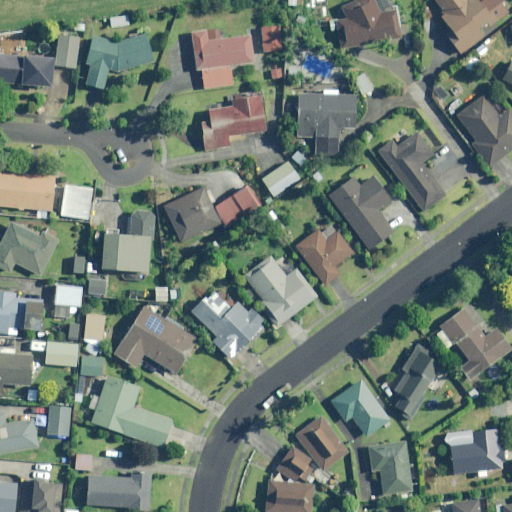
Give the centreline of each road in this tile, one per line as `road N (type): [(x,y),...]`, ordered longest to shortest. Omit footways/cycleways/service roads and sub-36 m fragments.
road 1 (residential): [(204,511),(213,461),(234,423),(511,205)]
road 2 (residential): [(85,135),(122,135),(142,146),(137,172),(108,168)]
